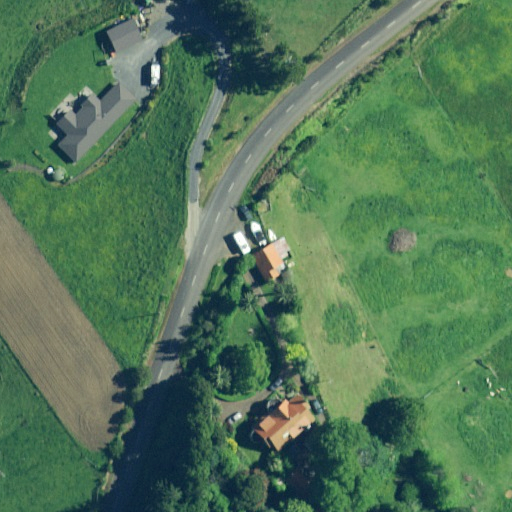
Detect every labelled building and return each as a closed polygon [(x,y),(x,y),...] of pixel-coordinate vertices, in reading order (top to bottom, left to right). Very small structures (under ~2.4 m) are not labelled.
[(132,18),(102,31),(112,53),(142,39),(132,18)] [(90,92),(69,114),(65,110),(50,124),(64,137),(55,146),(72,162),(135,98),(118,82),(99,101),(90,92)] [(262,283),(285,270),(278,257),(288,252),(279,237),(247,255),(262,283)] [(260,444),(261,443),(267,449),(271,446),(276,452),(314,420),(306,411),(309,408),(296,392),(285,401),(283,398),(279,401),(278,400),(277,399),(276,398),(274,397),(273,397),(271,397),(269,397),(268,398),(266,399),(265,400),(264,401),(263,403),(263,404),(263,406),(263,407),(263,409),(264,410),(264,412),(265,413),(248,428),(247,429),(246,430),(246,432),(245,434),(245,436),(246,437),(246,439),(247,440),(248,442),(250,443),(251,444),(253,444),(254,445),(256,445),(258,444),(260,444)] [(311,487),(294,467),(281,479),(298,499),(311,487)]
